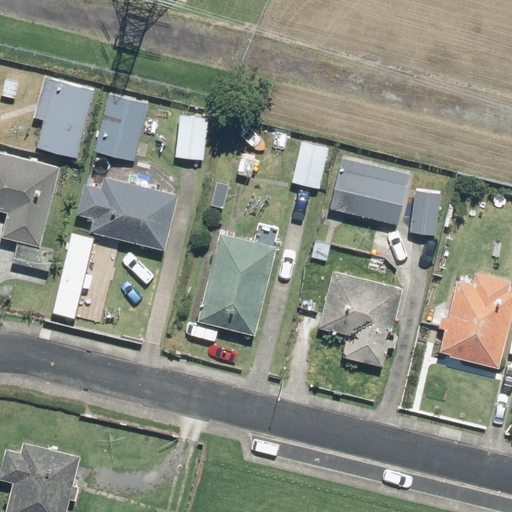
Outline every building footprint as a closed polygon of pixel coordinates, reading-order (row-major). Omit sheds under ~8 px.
[(98,83),(47,72),(38,112),(48,114),(41,145),(83,154),(98,83)] [(157,95),(112,83),(94,149),(139,161),(157,95)] [(211,111),(183,109),(179,155),(207,157),(211,111)] [(335,139),(306,132),(295,178),(324,185),(335,139)] [(0,144),(0,200),(12,203),(5,232),(50,241),(68,160),(0,144)] [(340,179),(335,206),(400,220),(412,164),(367,154),(361,183),(340,179)] [(95,176),(87,210),(99,213),(96,227),(170,243),(182,186),(109,170),(107,179),(95,176)] [(442,190),(416,188),(413,228),(439,230),(442,190)] [(280,240),(225,227),(204,315),(258,328),(280,240)] [(55,246),(19,240),(16,261),(51,267),(55,246)] [(408,280),(339,264),(326,322),(352,328),(347,352),(390,361),(408,280)] [(478,280),(458,276),(443,345),(509,359),(511,343),(511,275),(481,269),(478,280)] [(324,308),(304,303),(295,340),(315,345),(324,308)] [(27,448),(12,444),(6,473),(18,476),(10,511),(68,511),(83,452),(29,439),(27,448)]
